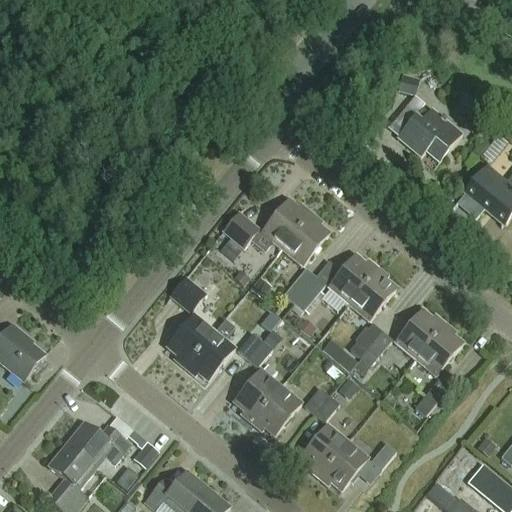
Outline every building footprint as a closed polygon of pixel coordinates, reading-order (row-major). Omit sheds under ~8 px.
[(389,135),(398,143),(422,162),(427,156),(440,167),(463,140),(433,114),(430,118),(423,112),(425,111),(416,103),(389,135)] [(511,181),(506,189),(488,174),(459,207),(479,224),(488,213),(505,228),(511,219),(511,181)] [(283,255),(313,219),(301,209),(298,214),(289,207),(261,239),(258,237),(251,246),(265,258),(273,247),(283,255)] [(258,237),(261,234),(240,217),(223,236),(245,253),(251,246),(258,237)] [(323,227),(313,219),(283,255),(304,272),(330,241),(319,232),(323,227)] [(350,311),(380,274),(360,257),(330,294),(350,311)] [(295,309),(316,283),(306,274),(284,300),(294,309),(295,309)] [(370,328),(401,291),(380,274),(350,311),(370,328)] [(248,284),(240,278),(234,284),(242,290),(248,284)] [(316,283),(295,309),(293,312),(302,320),(327,290),(317,282),(316,283)] [(262,305),(272,292),(261,283),(251,296),(262,305)] [(193,319),(208,301),(188,284),(172,303),(193,319)] [(416,366),(446,329),(427,313),(396,350),(416,366)] [(185,374),(216,337),(196,321),(166,358),(185,374)] [(314,334),(304,326),(299,333),(309,341),(314,334)] [(0,364),(25,386),(46,359),(27,343),(28,341),(14,329),(0,346),(0,364)] [(360,366),(384,337),(374,329),(350,357),(360,366)] [(437,383),(467,346),(446,329),(416,366),(437,383)] [(272,336),(263,347),(273,355),(282,344),(272,336)] [(207,391),(237,355),(216,337),(185,374),(207,391)] [(384,337),(360,366),(370,374),(379,363),(394,345),(384,337)] [(254,339),(239,358),(248,365),(263,347),(254,339)] [(263,347),(248,365),(258,373),(273,355),(263,347)] [(252,429),(282,392),(273,384),(277,379),(268,371),(264,377),(263,376),(232,412),(252,429)] [(337,396),(348,405),(359,392),(348,383),(337,396)] [(425,423),(435,411),(451,392),(441,384),(415,414),(425,423)] [(273,446),(303,410),(282,392),(252,429),(273,446)] [(315,421),(330,402),(321,394),(306,413),(315,421)] [(330,402),(315,421),(325,429),(340,410),(330,402)] [(67,450),(96,475),(106,463),(114,470),(131,450),(108,432),(101,441),(86,428),(67,450)] [(318,484),(349,447),(330,431),(299,468),(318,484)] [(133,437),(128,443),(137,450),(136,451),(142,456),(148,449),(133,437)] [(340,502),(370,465),(349,447),(318,484),(340,502)] [(157,457),(148,449),(142,456),(151,464),(157,457)] [(382,476),(398,458),(388,449),(372,468),(382,476)] [(510,471),(511,469),(511,449),(500,463),(510,471)] [(80,495),(96,475),(67,450),(50,471),(65,484),(50,503),(60,511),(79,511),(88,502),(80,495)] [(504,511),(511,511),(511,485),(473,455),(463,467),(478,479),(472,486),(504,511)] [(170,511),(193,511),(209,493),(188,476),(174,492),(164,484),(146,507),(153,511),(159,511),(164,506),(170,511)] [(441,511),(453,511),(458,506),(436,487),(426,500),(441,511)] [(230,511),(231,511),(209,493),(193,511),(230,511)]
